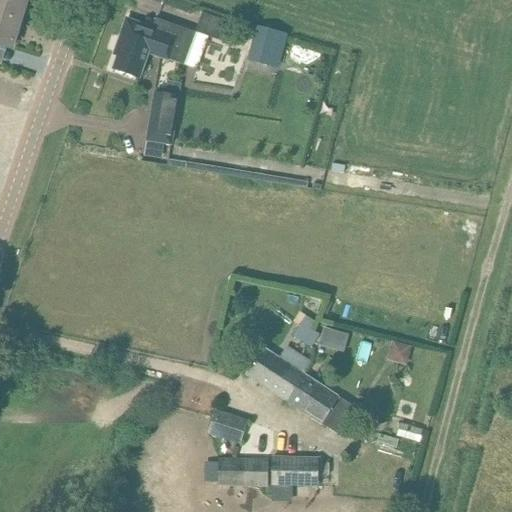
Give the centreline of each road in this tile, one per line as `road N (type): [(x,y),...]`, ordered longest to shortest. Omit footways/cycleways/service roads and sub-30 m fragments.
road 1 (track): [(426,511),(511,192)]
road 2 (unclassified): [(0,236),(81,0)]
